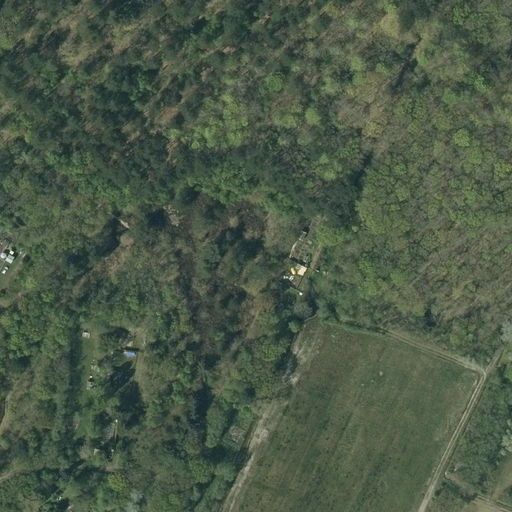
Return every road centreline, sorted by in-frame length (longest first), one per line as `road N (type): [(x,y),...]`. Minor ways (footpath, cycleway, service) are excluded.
road 1 (track): [(511,325),(420,511)]
road 2 (track): [(142,511),(130,482),(107,464),(77,456),(45,458),(0,480)]
